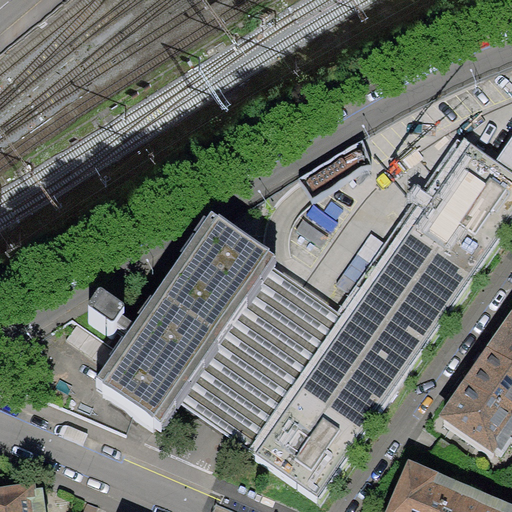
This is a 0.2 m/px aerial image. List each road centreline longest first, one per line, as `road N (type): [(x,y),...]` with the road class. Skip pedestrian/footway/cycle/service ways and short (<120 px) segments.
road 1 (unclassified): [(511,50),(411,94),(0,339)]
road 2 (residential): [(511,256),(341,511)]
road 3 (residential): [(0,428),(203,511)]
